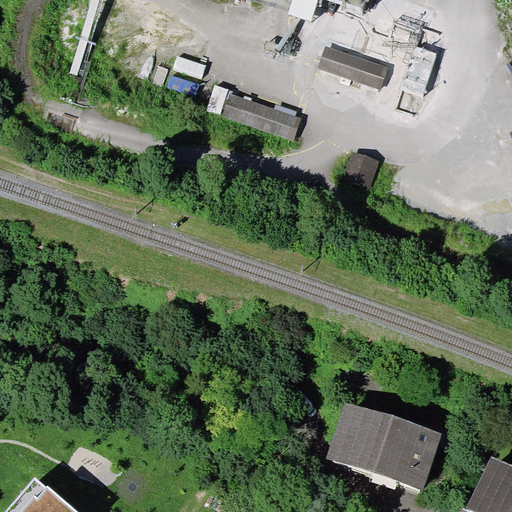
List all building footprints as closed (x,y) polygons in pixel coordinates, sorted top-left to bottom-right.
[(388,67),(325,46),(318,69),(381,90),(388,67)] [(437,53),(415,47),(402,88),(423,95),(437,53)] [(302,118),(230,94),(223,116),(294,140),(302,118)] [(379,160),(351,151),(343,179),(370,188),(379,160)] [(346,401),(327,458),(424,490),(442,433),(346,401)] [(511,511),(511,465),(492,456),(467,508),(475,511),(511,511)] [(35,477),(5,511),(78,511),(48,485),(46,486),(35,477)]
